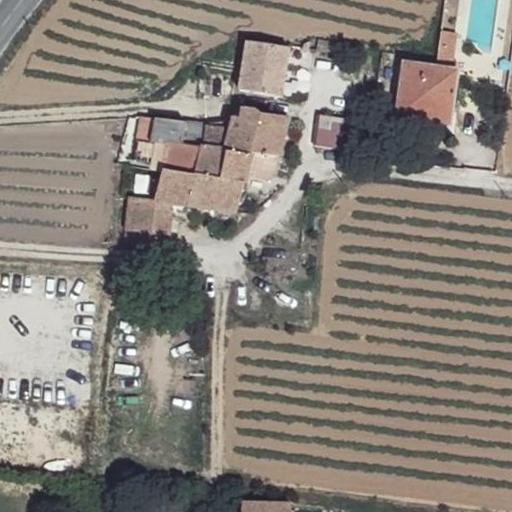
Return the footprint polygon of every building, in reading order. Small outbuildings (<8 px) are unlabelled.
[(441,34),(437,52),(452,55),(456,37),(441,34)] [(337,59),(340,47),(318,41),(316,54),(337,59)] [(286,51),(248,45),(239,93),(281,98),(286,51)] [(454,72),(401,65),(394,125),(447,131),(454,72)] [(227,89),(213,89),(213,105),(227,106),(227,89)] [(376,107),(344,104),(339,129),(347,129),(364,133),(372,134),(376,107)] [(251,110),(241,108),(240,119),(228,184),(252,188),(254,182),(276,185),(283,182),(288,124),(260,121),(251,110)] [(230,127),(198,128),(194,154),(191,177),(228,184),(240,119),(232,119),(230,127)] [(158,124),(143,121),(139,148),(154,150),(158,124)] [(198,128),(158,124),(154,150),(194,154),(198,128)] [(321,126),(317,143),(343,147),(347,129),(339,129),(321,126)] [(317,143),(315,158),(340,161),(343,147),(317,143)] [(194,154),(154,150),(152,176),(161,176),(191,177),(194,154)] [(191,177),(161,176),(157,203),(184,208),(249,214),(252,188),(228,184),(191,177)] [(157,203),(131,199),(127,235),(139,237),(137,250),(180,256),(184,208),(157,203)] [(139,237),(127,235),(124,249),(137,250),(139,237)]
